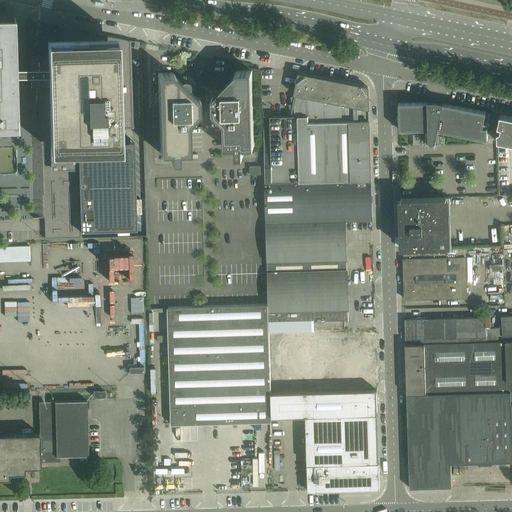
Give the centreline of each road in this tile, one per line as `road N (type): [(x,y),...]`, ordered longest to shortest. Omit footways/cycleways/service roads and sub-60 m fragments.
road 1 (unclassified): [(396,511),(384,67)]
road 2 (unclassified): [(31,0),(384,67)]
road 3 (secondary): [(173,0),(389,45)]
road 4 (unclassified): [(384,67),(511,97)]
road 5 (secondary): [(389,45),(511,73)]
